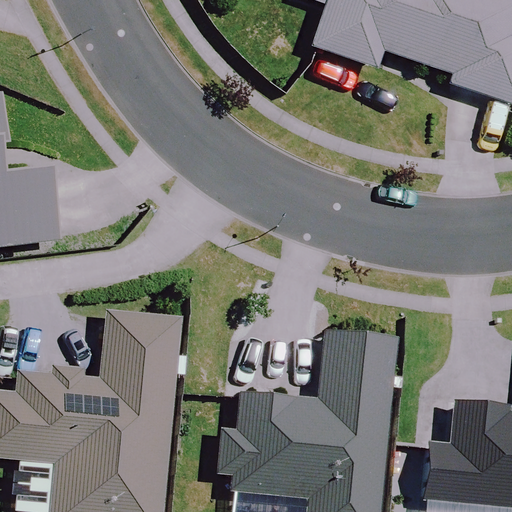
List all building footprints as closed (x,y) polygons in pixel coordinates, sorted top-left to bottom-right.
[(511,0),(294,0),(319,8),(305,53),(372,73),(377,56),(447,78),(443,90),(511,110),(511,0)] [(0,251),(50,247),(43,174),(0,178),(0,251)] [(154,511),(172,325),(103,318),(96,386),(10,378),(9,395),(0,394),(0,465),(53,471),(48,511),(154,511)] [(370,511),(387,343),(322,337),(316,402),(237,394),(226,499),(305,507),(304,511),(370,511)] [(511,511),(511,414),(451,409),(447,455),(424,454),(420,495),(511,503),(510,511),(511,511)]
